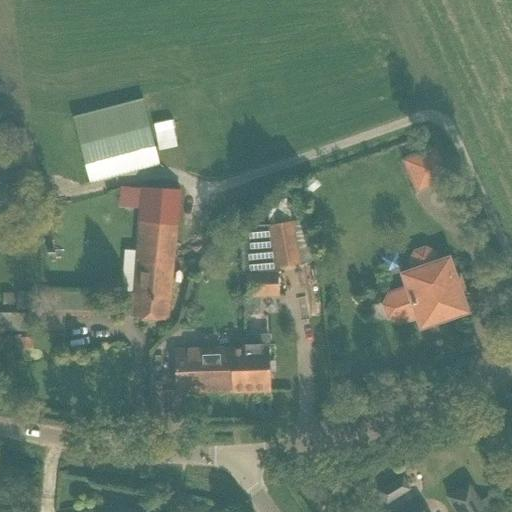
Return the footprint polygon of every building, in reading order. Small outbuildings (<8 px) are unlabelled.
[(159,164),(141,98),(72,117),(90,183),(159,164)] [(0,204),(0,205),(36,197),(21,128),(0,132),(0,204)] [(433,147),(404,161),(418,190),(447,177),(433,147)] [(133,279),(132,292),(170,295),(171,283),(175,247),(180,189),(140,188),(138,208),(136,244),(133,279)] [(269,223),(242,226),(245,269),(245,297),(279,296),(278,268),(299,264),(292,221),(290,209),(288,209),(286,197),(265,202),(269,223)] [(390,295),(384,306),(388,317),(399,322),(418,316),(422,326),(465,311),(448,260),(437,264),(434,254),(425,250),(416,253),(411,262),(414,272),(404,275),(409,288),(390,295)] [(167,320),(170,295),(132,292),(122,291),(120,316),(167,320)] [(90,315),(91,295),(40,294),(40,314),(90,315)] [(0,311),(0,329),(32,329),(32,311),(0,311)] [(269,335),(247,335),(247,345),(243,345),(243,349),(244,391),(270,391),(269,335)] [(244,391),(243,349),(174,350),(176,393),(244,391)] [(403,477),(391,484),(398,496),(410,489),(403,477)] [(470,483),(446,497),(455,511),(478,497),(470,483)] [(402,511),(423,511),(418,503),(402,511)]
